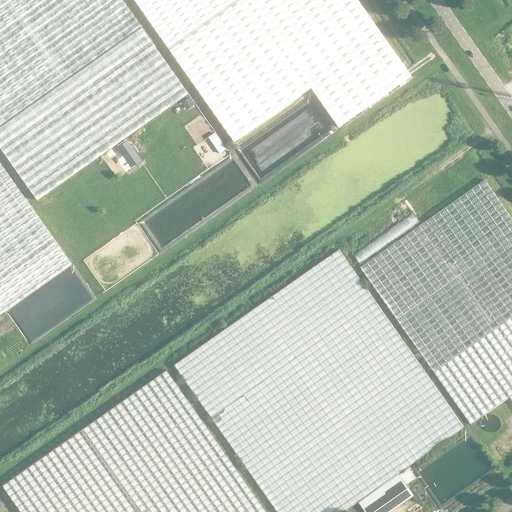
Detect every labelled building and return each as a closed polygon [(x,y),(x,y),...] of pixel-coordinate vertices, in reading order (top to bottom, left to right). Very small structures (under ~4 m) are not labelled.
[(0,0),(0,147),(37,200),(188,94),(121,0),(0,0)] [(134,0),(168,48),(234,142),(318,84),(345,123),(411,76),(357,0),(134,0)] [(189,97),(182,103),(186,108),(193,103),(189,97)] [(128,141),(118,148),(121,153),(125,150),(135,165),(142,161),(128,141)] [(0,315),(72,265),(0,162),(0,315)] [(511,218),(485,180),(360,267),(471,425),(510,397),(511,400),(511,218)] [(338,250),(174,365),(277,511),(343,511),(345,511),(358,502),(365,511),(390,511),(413,496),(398,474),(464,428),(338,250)] [(266,511),(225,454),(166,370),(2,486),(20,511),(266,511)] [(416,478),(409,468),(399,475),(407,485),(416,478)]
